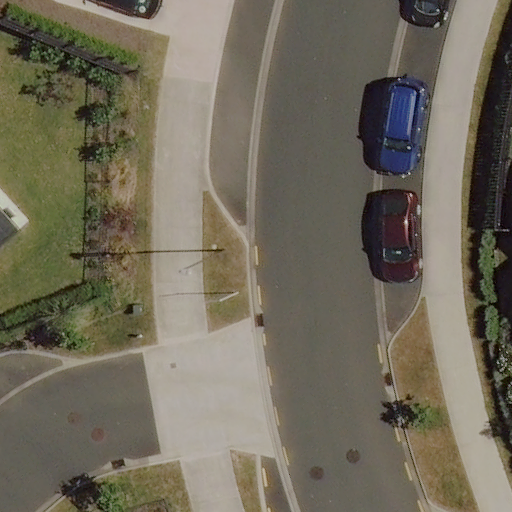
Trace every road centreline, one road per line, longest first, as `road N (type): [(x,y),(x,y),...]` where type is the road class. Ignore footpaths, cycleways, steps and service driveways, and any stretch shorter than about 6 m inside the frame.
road 1 (residential): [(315,386),(312,89),(343,0)]
road 2 (residential): [(0,482),(76,412),(190,381),(315,386)]
road 3 (residential): [(354,511),(315,386)]
